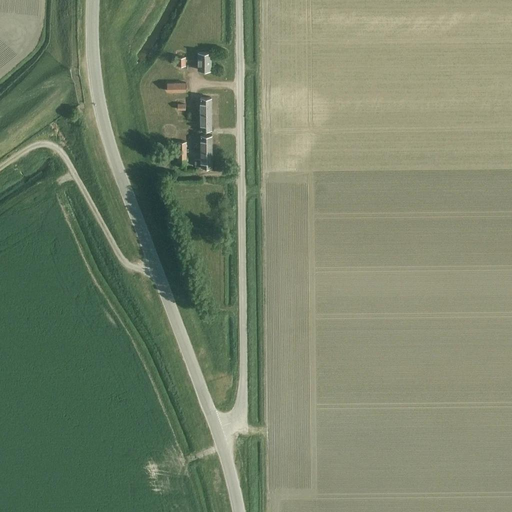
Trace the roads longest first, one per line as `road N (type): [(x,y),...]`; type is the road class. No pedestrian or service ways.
road 1 (tertiary): [(215,429),(101,121),(92,0)]
road 2 (unclassified): [(215,429),(234,423),(243,397),(239,0)]
road 3 (track): [(0,168),(43,144),(54,146),(121,259),(152,265)]
